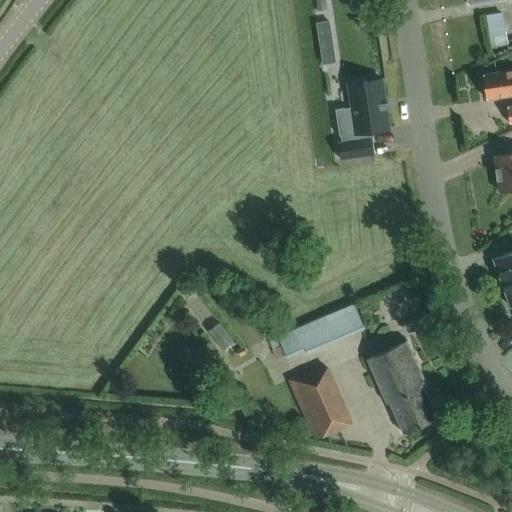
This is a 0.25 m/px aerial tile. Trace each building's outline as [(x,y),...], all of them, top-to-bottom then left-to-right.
[(511,5),(502,6),(503,38),(511,37),(511,5)] [(329,21),(317,23),(321,50),(333,48),(329,21)] [(509,123),(511,122),(511,69),(483,74),(486,98),(511,94),(511,105),(507,107),(509,123)] [(352,106),(335,109),(339,135),(340,135),(341,141),(341,142),(338,142),(340,159),(359,156),(375,153),(372,137),(370,137),(369,131),(389,128),(381,79),(348,84),(352,106)] [(499,192),(511,190),(511,152),(494,155),(499,192)] [(511,251),(493,258),(510,306),(511,305),(511,251)] [(278,336),(287,359),(365,326),(355,304),(278,336)] [(376,378),(380,388),(387,403),(389,402),(403,433),(438,418),(424,386),(427,385),(406,339),(366,357),(375,379),(376,378)] [(289,378),(315,439),(339,428),(334,416),(346,411),(326,367),(313,373),(311,368),(289,378)]
